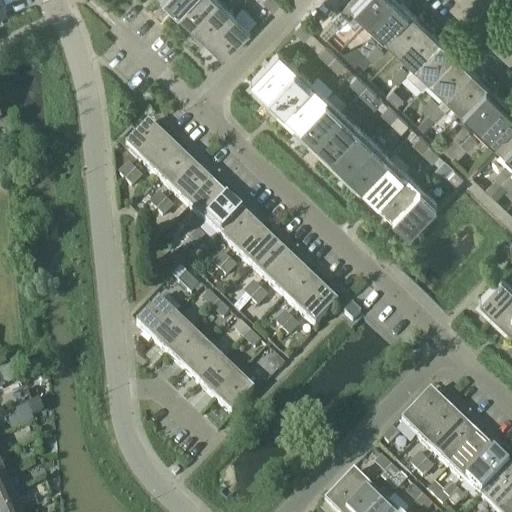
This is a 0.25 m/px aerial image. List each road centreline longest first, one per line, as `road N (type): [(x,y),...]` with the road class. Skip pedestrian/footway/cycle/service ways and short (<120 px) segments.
road 1 (residential): [(119,389),(88,107),(54,0)]
road 2 (residential): [(448,343),(200,110)]
road 3 (residential): [(290,511),(448,343)]
road 4 (residential): [(200,110),(306,0)]
road 5 (residential): [(183,511),(130,451),(119,389)]
